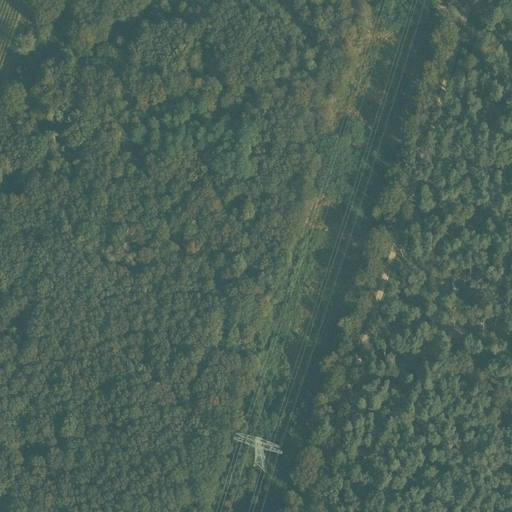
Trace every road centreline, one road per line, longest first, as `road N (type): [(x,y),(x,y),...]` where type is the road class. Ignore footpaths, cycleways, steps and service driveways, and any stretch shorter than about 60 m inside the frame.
road 1 (track): [(367,316),(467,0)]
road 2 (track): [(305,511),(367,316)]
road 3 (track): [(511,411),(367,316)]
